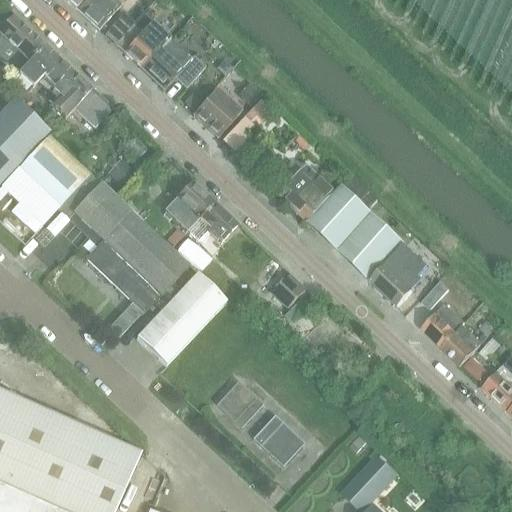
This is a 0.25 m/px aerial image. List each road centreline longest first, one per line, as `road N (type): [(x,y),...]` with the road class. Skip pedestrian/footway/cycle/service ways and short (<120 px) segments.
road 1 (unclassified): [(27,0),(511,451)]
road 2 (unclassified): [(247,511),(0,277)]
